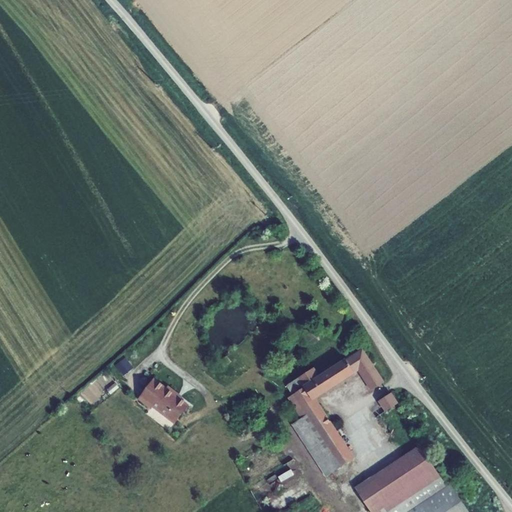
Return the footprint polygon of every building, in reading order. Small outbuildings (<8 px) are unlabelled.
[(372,389),(384,382),(363,350),(320,378),(314,369),(288,385),(294,395),(290,398),(303,418),(294,425),(327,476),(354,458),(314,398),(359,369),(372,389)] [(126,375),(136,367),(128,357),(118,365),(126,375)] [(167,388),(155,379),(140,399),(151,408),(153,406),(175,423),(189,405),(175,395),(175,391),(170,388),(167,388)] [(386,411),(398,404),(391,394),(380,401),(386,411)] [(424,444),(398,404),(386,411),(377,417),(404,457),(357,488),(372,511),(408,511),(447,487),(420,447),(424,444)] [(469,511),(451,484),(447,487),(408,511),(469,511)]
